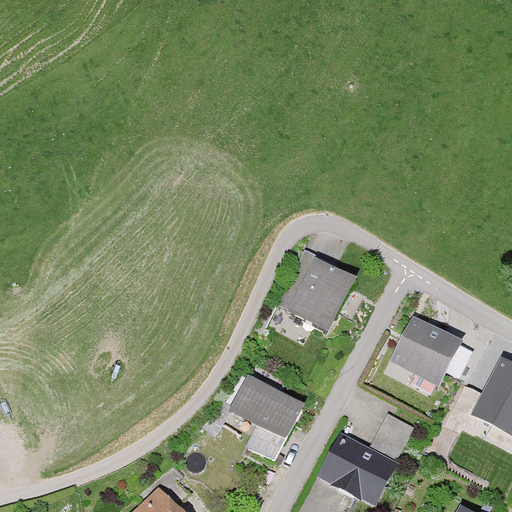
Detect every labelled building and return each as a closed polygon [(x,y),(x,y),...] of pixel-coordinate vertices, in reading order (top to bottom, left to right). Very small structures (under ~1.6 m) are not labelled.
[(282,319),(325,336),(347,281),(304,263),(282,319)] [(385,362),(434,386),(455,344),(407,320),(385,362)] [(511,380),(502,375),(476,424),(511,442),(511,380)] [(224,419),(277,445),(294,410),(241,384),(224,419)] [(387,410),(374,441),(400,452),(413,421),(387,410)] [(322,483),(375,511),(395,473),(342,445),(322,483)] [(169,511),(151,493),(131,511),(169,511)]
